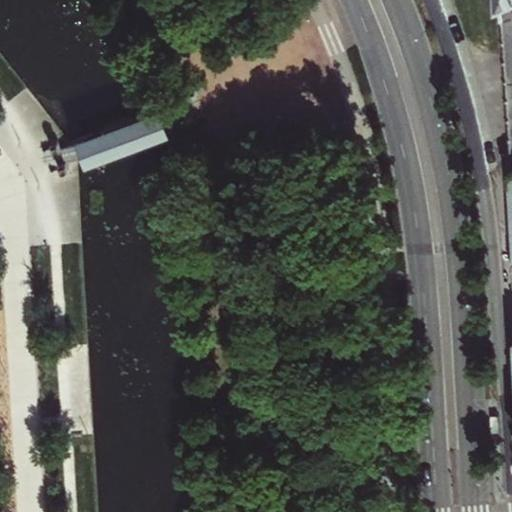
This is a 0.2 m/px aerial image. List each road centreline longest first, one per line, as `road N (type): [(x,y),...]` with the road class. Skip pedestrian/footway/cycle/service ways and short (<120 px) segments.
road 1 (primary): [(353,0),(408,177),(435,511)]
road 2 (primary): [(477,511),(452,190),(396,0)]
road 3 (residential): [(511,475),(477,147),(433,0)]
